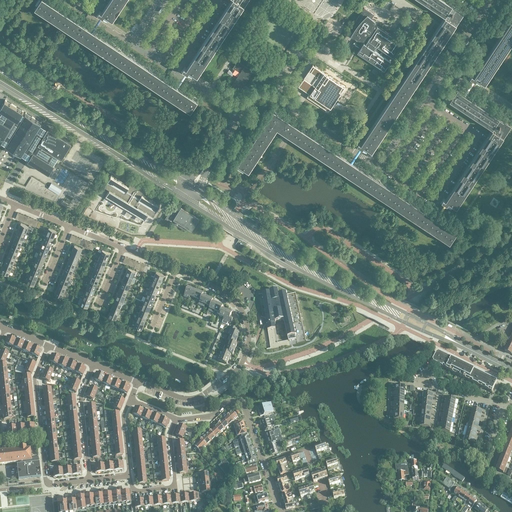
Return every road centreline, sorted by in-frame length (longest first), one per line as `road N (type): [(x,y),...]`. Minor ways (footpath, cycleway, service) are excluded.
road 1 (secondary): [(185,199),(313,276),(446,337)]
road 2 (secondary): [(446,337),(292,257),(192,187)]
road 3 (residential): [(138,381),(196,397),(244,356),(248,331),(238,306),(175,270)]
road 4 (secondary): [(192,187),(0,66)]
road 5 (secondary): [(0,82),(185,199)]
road 6 (residential): [(280,511),(241,401),(175,419)]
road 7 (residential): [(381,163),(270,96),(255,96),(239,115)]
road 8 (residential): [(239,115),(131,42)]
road 9 (residential): [(175,419),(175,486),(133,491),(129,476)]
road 10 (residential): [(424,100),(493,0)]
